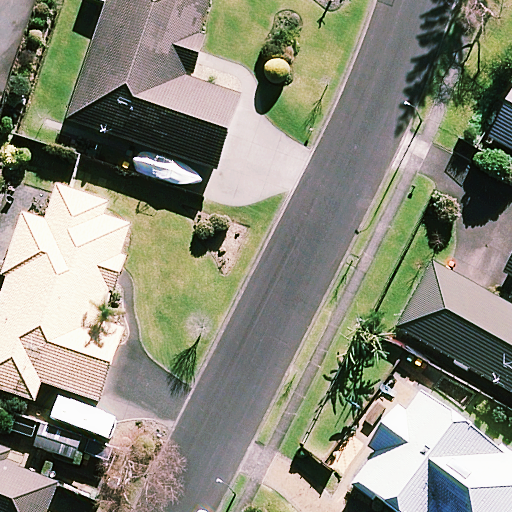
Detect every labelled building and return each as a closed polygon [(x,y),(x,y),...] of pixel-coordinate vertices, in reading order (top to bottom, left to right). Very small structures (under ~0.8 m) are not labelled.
[(214,0),(108,0),(111,1),(72,116),(221,167),(246,92),(197,75),(210,35),(203,33),(214,0)] [(511,101),(494,134),(511,144),(511,101)] [(127,251),(137,221),(107,211),(109,203),(60,188),(50,218),(31,212),(0,309),(0,383),(40,397),(46,378),(105,397),(127,328),(105,321),(115,289),(120,291),(132,253),(127,251)] [(511,300),(438,259),(433,266),(413,255),(381,312),(511,385),(511,265),(509,271),(511,272),(511,300)] [(511,511),(511,447),(430,384),(413,406),(403,399),(349,468),(405,511),(511,511)] [(87,434),(44,420),(36,445),(79,458),(87,434)] [(0,511),(50,511),(64,481),(8,458),(12,448),(0,442),(0,511)]
